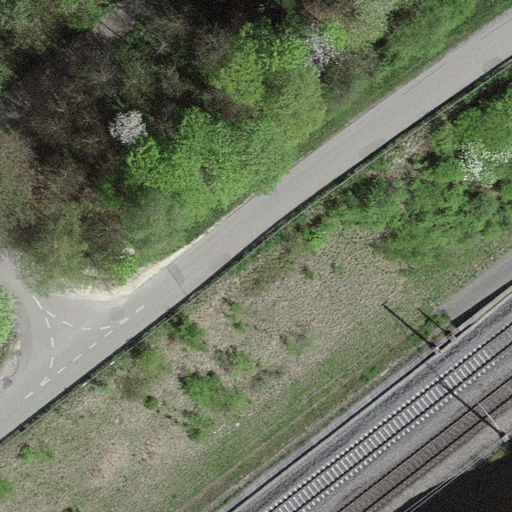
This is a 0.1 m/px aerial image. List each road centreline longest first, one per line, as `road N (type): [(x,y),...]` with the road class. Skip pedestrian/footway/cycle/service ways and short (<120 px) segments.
road 1 (track): [(97,336),(511,37)]
road 2 (track): [(0,105),(129,0)]
road 3 (track): [(0,415),(97,336)]
